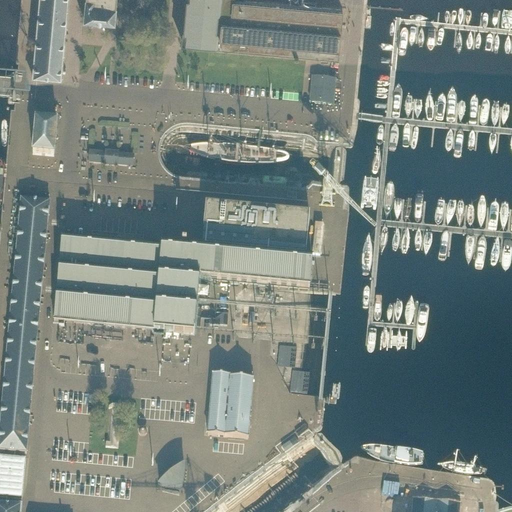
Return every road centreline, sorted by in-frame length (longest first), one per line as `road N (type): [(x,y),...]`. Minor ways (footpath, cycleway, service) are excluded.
road 1 (unclassified): [(354,0),(344,119),(169,102)]
road 2 (unclassified): [(62,189),(41,424)]
road 3 (unclassified): [(183,198),(336,212),(331,288)]
road 4 (unclassified): [(16,177),(0,340)]
road 5 (unclassified): [(70,212),(181,221),(183,198)]
road 6 (unclassified): [(202,393),(209,364),(252,366),(279,413)]
road 7 (unclassified): [(391,511),(408,486),(481,496),(479,511)]
